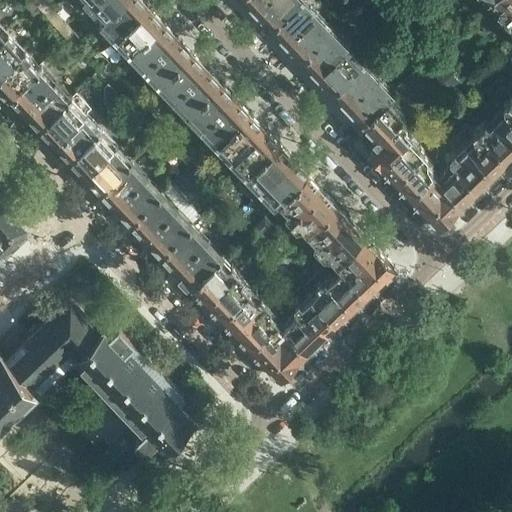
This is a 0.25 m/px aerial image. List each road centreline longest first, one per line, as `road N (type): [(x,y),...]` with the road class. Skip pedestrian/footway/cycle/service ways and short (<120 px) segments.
road 1 (residential): [(441,264),(187,0)]
road 2 (residential): [(272,420),(80,224)]
road 3 (residential): [(272,420),(441,264)]
road 4 (residential): [(177,511),(272,420)]
